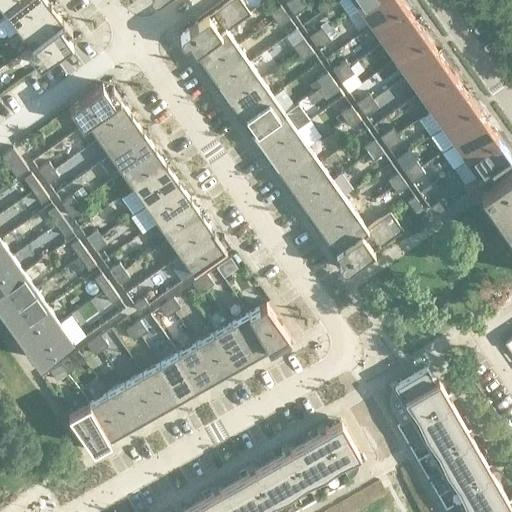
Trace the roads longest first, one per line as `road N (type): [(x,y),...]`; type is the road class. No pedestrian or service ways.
road 1 (residential): [(77,511),(337,361),(343,337),(134,40)]
road 2 (residential): [(0,135),(134,40)]
road 3 (residential): [(511,106),(435,0)]
